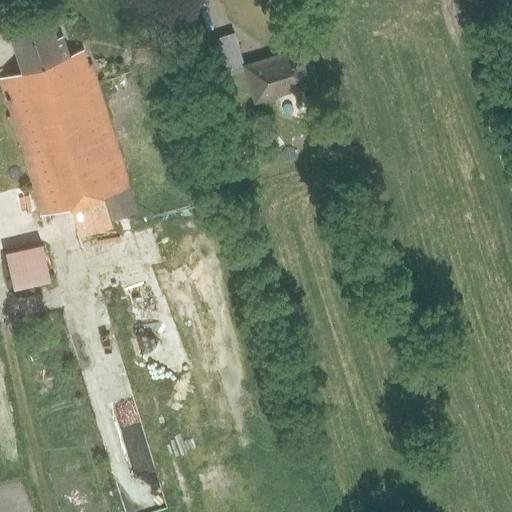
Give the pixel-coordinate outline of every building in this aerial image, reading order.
[(18,19),(33,66),(76,53),(61,5),(18,19)] [(297,45),(242,62),(255,104),(310,87),(297,45)] [(33,66),(3,76),(46,211),(77,202),(113,190),(130,185),(88,49),(76,53),(33,66)] [(113,190),(77,202),(87,233),(123,222),(113,190)] [(52,239),(17,248),(27,285),(62,276),(52,239)]
